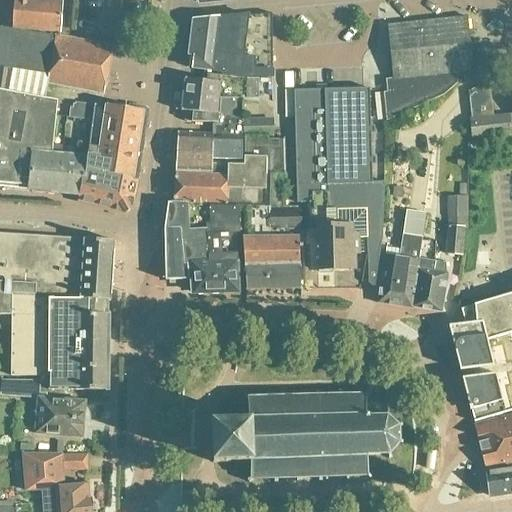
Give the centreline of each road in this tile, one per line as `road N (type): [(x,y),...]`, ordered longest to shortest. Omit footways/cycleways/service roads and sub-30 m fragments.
road 1 (residential): [(452,511),(455,461),(428,364),(413,345),(373,326),(311,322)]
road 2 (residential): [(165,9),(145,232)]
road 3 (residential): [(153,511),(155,308)]
road 4 (residential): [(311,322),(155,308)]
road 5 (residential): [(145,232),(0,209)]
